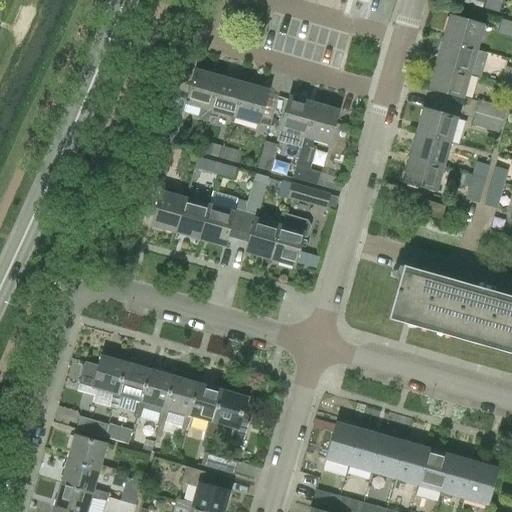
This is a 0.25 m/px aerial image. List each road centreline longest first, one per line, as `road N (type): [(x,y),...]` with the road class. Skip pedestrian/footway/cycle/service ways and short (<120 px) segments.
road 1 (tertiary): [(0,289),(124,0)]
road 2 (residential): [(316,349),(390,94)]
road 3 (residential): [(316,349),(114,289),(87,293)]
road 4 (residential): [(13,511),(72,308),(87,293)]
road 5 (residential): [(236,0),(222,8),(224,41),(252,57),(390,94)]
road 6 (residential): [(511,405),(316,349)]
road 7 (residential): [(270,511),(316,349)]
road 8 (residential): [(403,39),(265,0)]
